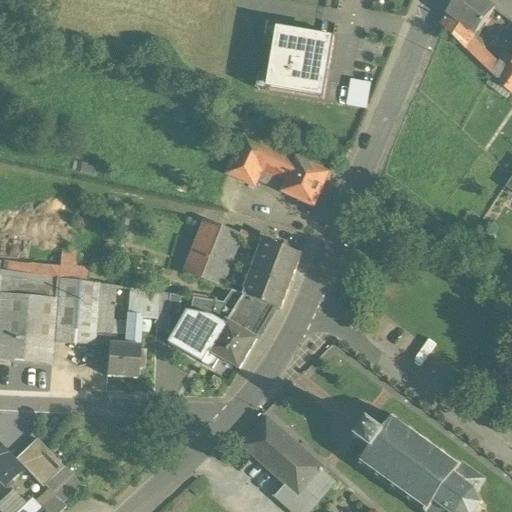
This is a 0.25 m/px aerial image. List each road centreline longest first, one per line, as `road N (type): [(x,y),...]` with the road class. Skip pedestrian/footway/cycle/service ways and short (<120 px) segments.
road 1 (unclassified): [(307,305),(438,0)]
road 2 (residential): [(511,458),(307,305)]
road 3 (residential): [(237,411),(0,404)]
road 4 (unclassified): [(133,511),(237,411)]
road 5 (unclassified): [(237,411),(307,305)]
